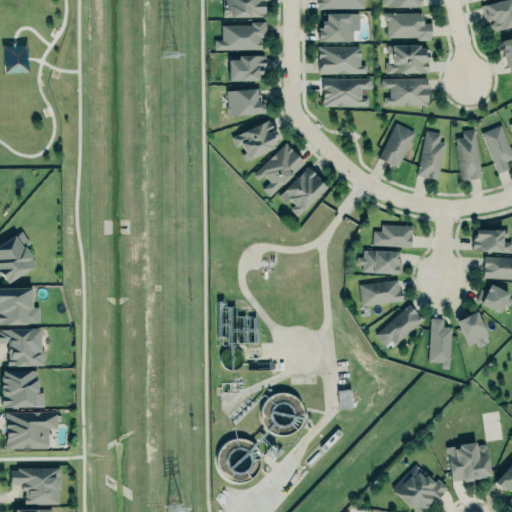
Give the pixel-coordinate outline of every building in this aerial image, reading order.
[(263,0),(263,9),(264,9),(264,14),(261,14),(261,16),(249,16),(248,17),(231,17),(231,16),(222,16),(222,6),(225,6),(225,5),(222,5),(222,0),(263,0)] [(315,0),(316,7),(364,8),(363,0),(315,0)] [(479,3),(493,0),(511,0),(511,25),(494,29),(491,28),(489,23),(491,21),(491,19),(483,21),(479,3)] [(381,15),(382,22),(387,25),(388,37),(419,39),(431,40),(432,22),(423,22),(419,11),(384,10),(381,15)] [(325,12),(325,20),(318,27),(318,40),(352,40),(352,23),(361,20),(361,12),(325,12)] [(220,24),(250,24),(250,21),(263,21),(263,24),(265,24),(265,37),(260,37),(260,49),(213,49),(213,39),(221,39),(220,24)] [(500,40),(511,36),(511,71),(510,72),(509,67),(507,68),(500,40)] [(386,73),(427,72),(426,51),(420,51),(420,44),(385,44),(386,73)] [(317,73),(365,72),(365,64),(359,64),(358,45),(317,46),(317,73)] [(263,55),(237,55),(237,59),(227,59),(227,81),(257,81),(257,74),(261,74),(261,69),(264,69),(263,55)] [(426,76),(427,104),(383,105),(383,97),(389,97),(389,87),(381,87),(380,77),(426,76)] [(321,78),(321,106),(366,105),(366,97),(360,97),(360,88),(369,88),(369,77),(321,78)] [(225,91),(227,106),(225,107),(225,111),(227,112),(227,115),(262,112),(262,104),(259,104),(258,88),(225,91)] [(230,136),(235,147),(240,145),(243,151),(239,153),(243,162),(247,160),(247,161),(273,148),(272,145),(275,144),(274,140),(277,138),(268,119),(237,134),(235,134),(230,136)] [(413,131),(393,122),(377,159),(397,167),(413,131)] [(481,132),(496,171),(507,167),(504,161),(509,159),(511,158),(511,155),(499,124),(481,131),(481,132)] [(461,129),(473,128),(480,177),(459,180),(454,144),(456,145),(454,138),(462,136),(461,129)] [(415,174),(424,130),(439,133),(438,141),(444,142),(436,179),(415,174)] [(284,142),(252,173),(257,179),(262,174),(268,181),(261,188),(268,196),(291,175),(291,174),(303,162),(284,142)] [(278,193),(291,206),(289,208),(296,216),(326,187),(306,166),(278,193)] [(371,230),(371,245),(410,246),(410,225),(380,224),(379,231),(371,230)] [(475,229),(474,237),(472,237),(471,250),(510,252),(510,242),(501,241),(501,236),(506,236),(506,231),(502,230),(502,229),(492,229),(492,230),(475,229)] [(0,273),(0,245),(21,231),(29,243),(24,246),(31,258),(31,259),(35,265),(7,284),(0,273)] [(356,257),(362,257),(362,250),(397,252),(397,262),(400,262),(400,273),(396,273),(396,274),(371,273),(371,271),(361,271),(361,264),(356,264),(356,257)] [(511,256),(482,255),(481,277),(511,278),(511,256)] [(357,284),(360,305),(400,299),(397,278),(357,284)] [(480,289),(475,300),(480,303),(480,304),(499,313),(503,304),(508,306),(511,299),(507,296),(509,294),(489,284),(485,292),(480,289)] [(0,288),(31,288),(31,308),(37,308),(37,323),(0,323),(0,288)] [(407,301),(372,333),(383,345),(390,340),(394,344),(422,318),(407,301)] [(456,321),(475,312),(486,335),(481,338),(483,344),(478,346),(475,341),(467,345),(456,321)] [(429,317),(441,318),(441,326),(447,326),(447,327),(450,327),(448,369),(440,368),(440,362),(427,361),(429,317)] [(0,328),(40,328),(40,349),(42,349),(44,352),(44,357),(43,360),(43,366),(27,366),(26,367),(6,366),(6,361),(14,362),(13,360),(7,360),(7,343),(0,343),(0,328)] [(36,369),(0,369),(0,391),(0,407),(42,406),(42,392),(36,392),(36,369)] [(351,408),(350,389),(337,389),(337,408),(351,408)] [(4,411),(55,411),(56,428),(47,428),(47,448),(4,448),(4,411)] [(451,479),(462,478),(463,482),(471,481),(470,480),(483,478),(483,476),(489,475),(485,446),(481,444),(475,445),(474,443),(458,445),(458,449),(455,449),(454,445),(446,447),(451,479)] [(511,511),(511,460),(493,481),(510,496),(503,503),(511,511)] [(8,468),(8,482),(20,482),(20,488),(24,488),(24,494),(22,494),(22,502),(57,502),(57,487),(59,487),(59,467),(58,465),(16,465),(16,468),(8,468)] [(420,511),(446,487),(436,477),(431,482),(414,465),(390,487),(414,511),(420,511)]
